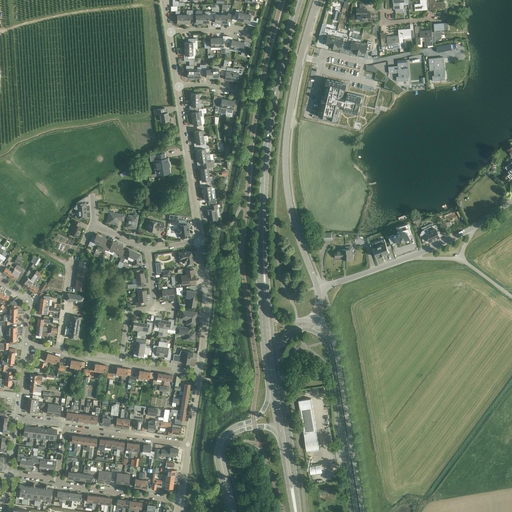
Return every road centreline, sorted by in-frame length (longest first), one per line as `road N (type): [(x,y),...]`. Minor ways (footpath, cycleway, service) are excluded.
road 1 (secondary): [(263,239),(270,122),(298,0)]
road 2 (unclassified): [(300,56),(286,186),(317,289)]
road 3 (tertiary): [(363,511),(334,342),(314,321)]
road 4 (tertiary): [(311,330),(330,350),(357,511)]
road 5 (secondary): [(269,373),(261,413),(217,444),(229,511)]
road 6 (unclassified): [(200,242),(177,86)]
road 7 (track): [(0,32),(142,5)]
road 8 (unclassified): [(199,373),(206,318),(200,242)]
road 9 (secondary): [(235,511),(223,462),(228,438),(261,426),(279,437)]
road 10 (residential): [(179,501),(58,479)]
road 11 (residential): [(187,444),(65,429)]
